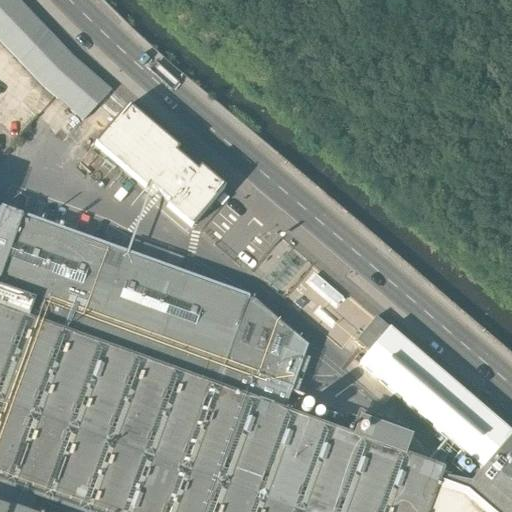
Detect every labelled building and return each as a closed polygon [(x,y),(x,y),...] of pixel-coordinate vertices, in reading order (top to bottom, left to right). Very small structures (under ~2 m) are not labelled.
[(109,92),(17,0),(0,0),(0,39),(82,122),(109,92)] [(179,151),(127,107),(94,147),(145,189),(148,186),(170,204),(167,208),(192,229),(224,190),(199,169),(196,173),(175,155),(179,151)] [(73,511),(477,511),(459,497),(436,489),(443,472),(404,458),(411,440),(360,421),(353,438),(282,413),(307,349),(254,303),(248,301),(248,300),(247,298),(246,298),(2,210),(0,210),(0,511),(14,511),(6,509),(5,511),(3,511),(0,510),(0,485),(38,499),(73,511)] [(474,480),(459,497),(477,511),(511,511),(511,434),(375,319),(355,342),(369,354),(359,365),(482,470),(479,473),(475,469),(469,476),(474,480)] [(14,511),(33,511),(38,499),(0,485),(0,510),(3,511),(5,511),(6,509),(14,511)]
